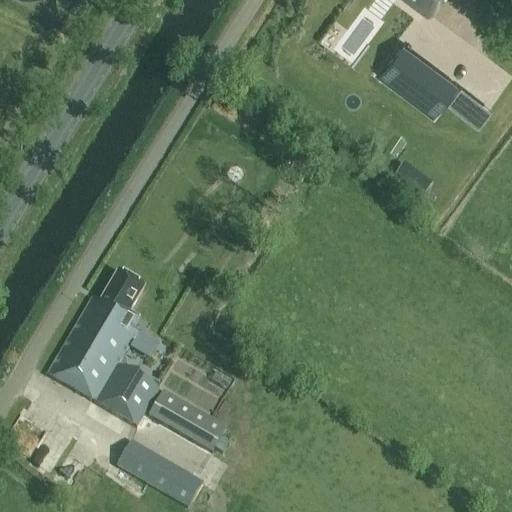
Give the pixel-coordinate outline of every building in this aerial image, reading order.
[(408,0),(427,14),(437,0),(408,0)] [(455,84),(402,44),(378,76),(379,76),(382,71),(434,110),(431,115),(431,116),(455,84)] [(117,274),(111,286),(98,307),(91,303),(47,378),(136,430),(159,392),(119,369),(134,344),(147,352),(152,345),(133,334),(139,323),(130,318),(145,291),(117,274)] [(225,430),(162,394),(148,418),(211,455),(225,430)] [(131,443),(116,467),(188,509),(202,485),(131,443)]
